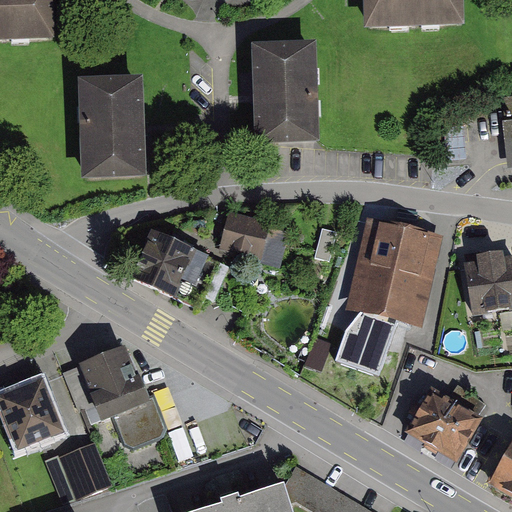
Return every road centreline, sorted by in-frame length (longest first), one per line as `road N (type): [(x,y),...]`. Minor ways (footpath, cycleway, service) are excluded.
road 1 (residential): [(511,213),(313,190),(178,202),(100,226),(59,268)]
road 2 (tertiary): [(104,295),(466,511)]
road 3 (residential): [(0,360),(81,328),(104,295)]
